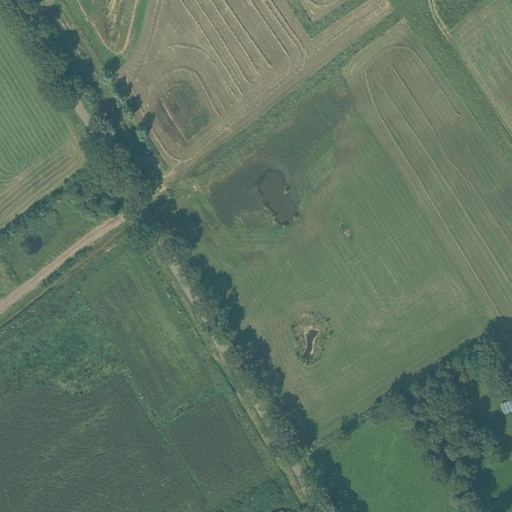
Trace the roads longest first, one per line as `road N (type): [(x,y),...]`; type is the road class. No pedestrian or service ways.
road 1 (unclassified): [(322,511),(13,0)]
road 2 (track): [(0,306),(106,225),(141,211)]
